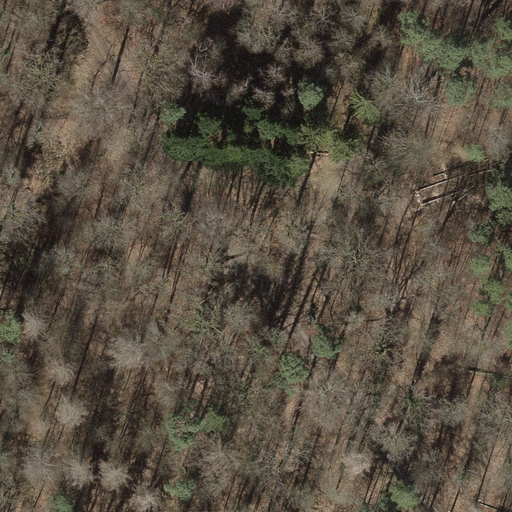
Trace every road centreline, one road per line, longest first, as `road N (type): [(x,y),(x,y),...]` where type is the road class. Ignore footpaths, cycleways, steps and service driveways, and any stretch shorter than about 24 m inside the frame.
road 1 (track): [(491,0),(343,170),(272,183),(214,178),(173,162),(80,0)]
road 2 (track): [(173,162),(220,237),(436,511)]
road 3 (track): [(343,170),(310,218),(295,329)]
